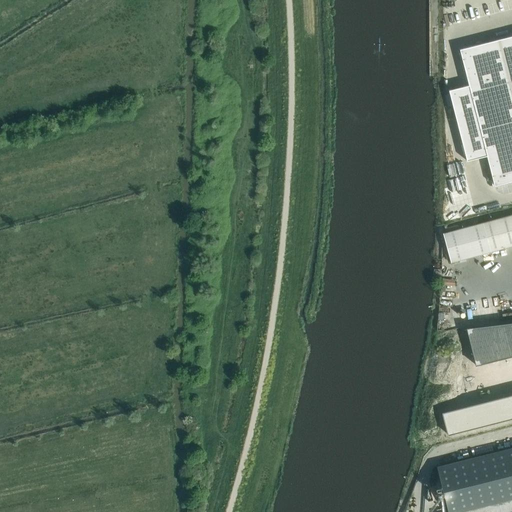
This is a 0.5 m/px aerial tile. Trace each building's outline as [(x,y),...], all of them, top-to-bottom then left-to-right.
[(469,85),(449,90),(467,160),(487,155),(494,185),(511,180),(511,35),(460,49),(469,85)] [(511,213),(443,232),(451,262),(511,245),(511,213)] [(511,323),(511,322),(490,325),(498,359),(511,355),(511,323)] [(490,325),(468,328),(477,364),(498,359),(490,325)] [(511,413),(508,396),(497,399),(503,421),(511,418),(511,413)] [(497,399),(486,401),(492,423),(503,421),(497,399)] [(486,401),(476,404),(481,426),(492,423),(486,401)] [(476,404),(465,407),(471,429),(481,426),(476,404)] [(465,407),(454,410),(460,431),(471,429),(465,407)] [(454,410),(443,412),(449,434),(460,431),(454,410)] [(511,511),(511,448),(436,467),(447,511),(511,511)]
